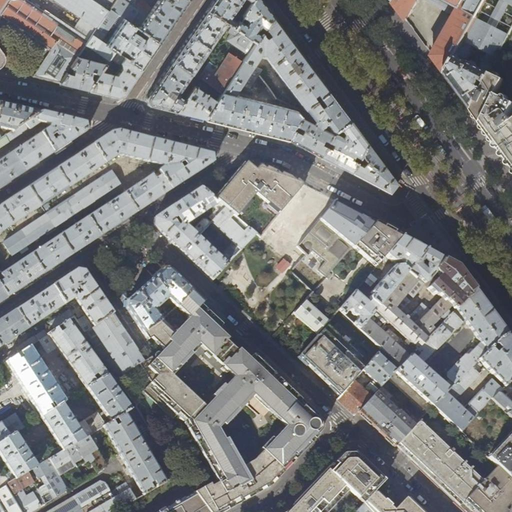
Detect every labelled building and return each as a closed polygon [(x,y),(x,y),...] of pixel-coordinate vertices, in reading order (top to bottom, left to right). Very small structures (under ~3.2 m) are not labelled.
[(90,0),(0,0),(0,62),(1,60),(1,58),(0,55),(0,17),(1,16),(38,41),(51,50),(32,77),(59,83),(77,57),(85,45),(87,41),(72,31),(53,18),(26,0),(54,0),(81,18),(96,28),(107,11),(90,0)] [(90,0),(107,11),(109,9),(114,0),(90,0)] [(114,0),(109,9),(135,27),(137,29),(151,9),(142,0),(114,0)] [(157,0),(151,9),(137,29),(144,33),(159,43),(174,21),(189,0),(188,0),(157,0)] [(248,7),(252,0),(212,0),(206,9),(227,23),(231,26),(233,28),(237,22),(230,17),(241,2),(248,7)] [(272,16),(264,5),(260,0),(252,0),(248,7),(237,22),(233,28),(255,42),(272,16)] [(394,0),(393,3),(406,21),(417,0),(430,0),(456,15),(432,57),(445,75),(487,0),(394,0)] [(490,73),(511,29),(511,3),(504,0),(487,0),(445,75),(457,91),(472,111),(490,73)] [(135,27),(109,9),(107,11),(96,28),(92,35),(100,41),(112,23),(117,27),(105,44),(115,51),(141,69),(148,59),(159,43),(144,33),(141,38),(132,31),(135,27)] [(191,74),(227,23),(206,9),(190,33),(171,60),(191,74)] [(247,54),(244,59),(243,60),(252,66),(260,54),(263,54),(304,109),(328,92),(296,50),(272,16),(255,42),(247,54)] [(81,18),(72,31),(87,41),(92,35),(96,28),(81,18)] [(255,42),(233,28),(231,26),(227,32),(230,33),(225,40),(247,54),(255,42)] [(100,41),(92,35),(87,41),(85,45),(103,57),(100,63),(77,57),(59,83),(76,87),(88,90),(101,72),(106,64),(115,51),(105,44),(100,41)] [(141,69),(115,51),(106,64),(109,67),(113,61),(118,64),(119,69),(115,75),(101,72),(88,90),(108,95),(116,97),(120,96),(124,95),(131,83),(141,69)] [(220,94),(243,60),(244,59),(241,58),(240,60),(229,53),(218,68),(208,62),(196,77),(198,78),(204,83),(213,89),(220,94)] [(191,74),(171,60),(165,69),(145,98),(148,105),(158,108),(176,112),(187,95),(179,90),(191,74)] [(261,70),(252,66),(243,60),(220,94),(204,119),(248,130),(288,140),(300,117),(301,116),(296,111),(233,95),(240,84),(249,88),(259,75),(258,74),(261,70)] [(258,74),(259,75),(263,81),(266,78),(261,70),(258,74)] [(490,73),(472,111),(476,116),(482,124),(497,94),(504,80),(490,73)] [(199,89),(204,83),(198,78),(187,95),(176,112),(189,115),(204,119),(220,94),(213,89),(209,96),(199,89)] [(266,94),(271,100),(274,97),(270,91),(266,94)] [(331,130),(328,132),(332,134),(334,132),(338,129),(350,120),(328,92),(304,109),(314,120),(312,124),(321,128),(321,127),(324,127),(325,126),(326,125),(327,124),(331,130)] [(511,119),(510,116),(511,111),(511,101),(497,94),(482,124),(502,152),(504,156),(507,159),(511,166),(511,119)] [(14,106),(0,102),(0,103),(0,127),(12,131),(34,116),(40,112),(14,106)] [(41,134),(53,152),(66,144),(87,130),(85,123),(43,113),(40,112),(34,116),(38,122),(50,125),(49,128),(41,134)] [(0,147),(38,122),(34,116),(12,131),(9,133),(2,138),(0,138),(0,147)] [(321,128),(312,124),(300,117),(288,140),(292,142),(320,157),(332,134),(328,132),(321,128)] [(358,131),(350,120),(338,129),(340,132),(342,131),(346,137),(344,138),(334,132),(332,134),(320,157),(333,164),(350,173),(355,163),(357,159),(366,143),(358,131)] [(148,162),(154,140),(129,134),(118,131),(115,132),(111,133),(94,144),(105,163),(119,154),(148,162)] [(13,152),(26,170),(31,167),(41,160),(53,152),(41,134),(13,152)] [(154,140),(148,162),(162,166),(157,169),(170,190),(179,184),(196,172),(213,162),(212,158),(211,154),(174,145),(154,140)] [(383,165),(366,143),(357,159),(359,161),(361,157),(364,162),(362,163),(360,163),(359,165),(355,163),(350,173),(388,193),(396,183),(383,165)] [(56,169),(69,187),(105,163),(94,144),(82,152),(56,169)] [(26,170),(13,152),(0,160),(0,187),(11,180),(26,170)] [(219,196),(216,200),(218,202),(225,207),(256,234),(259,237),(302,185),(299,183),(296,180),(294,182),(292,180),(289,178),(287,180),(281,174),(279,176),(276,174),(274,172),(272,174),(265,169),(264,171),(259,167),(254,173),(245,165),(236,176),(235,178),(233,180),(222,193),(219,196)] [(69,187),(56,169),(43,178),(27,188),(39,207),(69,187)] [(123,191),(137,212),(151,203),(170,190),(157,169),(123,191)] [(38,220),(3,243),(11,256),(27,245),(55,227),(119,185),(111,172),(38,220)] [(181,252),(197,236),(192,231),(186,225),(213,206),(218,202),(216,200),(201,187),(189,195),(154,218),(153,226),(170,241),(181,252)] [(39,207),(27,188),(15,196),(0,205),(0,206),(12,224),(30,213),(39,207)] [(87,216),(101,235),(122,221),(137,212),(123,191),(87,216)] [(352,210),(335,201),(297,247),(303,252),(306,255),(307,256),(311,252),(325,263),(317,272),(325,278),(329,274),(352,248),(375,222),(363,215),(352,210)] [(225,207),(218,202),(213,206),(215,209),(208,216),(212,220),(225,207)] [(0,232),(12,224),(0,206),(0,232)] [(256,234),(225,207),(212,220),(233,241),(242,249),(256,234)] [(101,235),(87,216),(59,234),(73,254),(86,245),(101,235)] [(203,219),(192,231),(197,236),(210,222),(206,219),(203,219)] [(375,222),(352,248),(375,267),(382,259),(402,236),(398,234),(388,229),(375,222)] [(73,254),(59,234),(33,252),(31,253),(45,272),(58,264),(73,254)] [(197,236),(181,252),(191,262),(211,281),(227,264),(219,256),(197,236)] [(354,291),(338,310),(344,315),(347,311),(350,311),(352,313),(351,313),(351,314),(352,315),(353,316),(354,315),(356,316),(357,319),(353,323),(359,329),(406,272),(426,249),(412,241),(402,236),(382,259),(384,261),(386,259),(394,265),(370,293),(372,294),(369,297),(369,300),(368,303),(354,291)] [(242,249),(233,241),(219,256),(227,264),(229,263),(242,249)] [(435,272),(443,258),(426,249),(406,272),(423,285),(435,272)] [(45,272),(31,253),(0,273),(0,285),(7,297),(16,291),(45,272)] [(446,259),(443,258),(435,272),(439,276),(427,288),(434,295),(436,293),(441,298),(451,307),(454,310),(455,309),(475,289),(458,265),(453,263),(446,259)] [(283,275),(291,266),(284,259),(275,268),(283,275)] [(168,299),(176,306),(192,290),(170,269),(162,269),(145,285),(127,300),(126,308),(143,333),(162,321),(155,310),(168,299)] [(52,286),(64,304),(74,298),(85,315),(76,321),(84,333),(112,314),(83,271),(76,270),(56,283),(52,286)] [(432,327),(440,319),(443,322),(450,314),(447,311),(451,307),(441,298),(430,310),(422,303),(408,317),(406,316),(405,317),(400,313),(410,301),(404,295),(406,293),(413,298),(423,285),(406,272),(359,329),(400,366),(411,355),(413,352),(435,330),(432,327)] [(64,304),(52,286),(27,302),(16,309),(29,328),(64,304)] [(495,315),(475,289),(455,309),(480,343),(473,349),(469,349),(446,374),(446,377),(449,380),(446,382),(441,383),(420,364),(462,323),(453,311),(450,314),(443,322),(435,330),(413,352),(417,356),(415,359),(411,355),(400,366),(396,370),(395,372),(432,406),(433,406),(476,362),(478,360),(494,343),(508,333),(495,315)] [(226,339),(228,337),(218,328),(222,324),(205,308),(201,304),(204,301),(192,290),(176,306),(186,315),(185,317),(186,317),(174,330),(174,329),(172,331),(162,321),(143,333),(147,340),(150,338),(160,350),(157,354),(153,359),(150,356),(144,361),(139,365),(150,382),(142,391),(172,420),(178,413),(186,421),(190,428),(187,429),(216,481),(209,485),(207,482),(192,491),(208,511),(215,511),(221,509),(229,505),(237,500),(239,503),(248,499),(269,488),(318,436),(317,435),(322,429),(322,426),(322,422),(317,417),(318,416),(311,410),(253,354),(249,357),(239,347),(237,349),(231,344),(226,339)] [(305,301),(293,314),(298,318),(304,324),(317,335),(328,322),(305,301)] [(29,328),(16,309),(2,318),(0,319),(0,346),(0,347),(29,328)] [(48,334),(73,317),(74,317),(68,310),(48,323),(51,327),(46,330),(48,334)] [(114,316),(112,314),(84,333),(89,340),(98,354),(111,371),(117,380),(139,365),(144,361),(140,356),(136,351),(128,338),(118,323),(114,316)] [(76,321),(73,317),(48,334),(38,341),(47,354),(56,347),(86,387),(106,374),(111,371),(98,354),(94,357),(84,343),(89,340),(84,333),(76,321)] [(304,324),(298,318),(294,324),(296,326),(299,329),(304,324)] [(364,354),(328,322),(317,335),(295,360),(299,364),(315,379),(337,400),(353,381),(363,370),(368,364),(361,358),(364,354)] [(0,358),(0,365),(5,362),(29,347),(38,341),(48,334),(45,330),(34,337),(33,336),(0,358)] [(511,338),(508,333),(494,343),(478,360),(495,379),(492,381),(490,380),(461,410),(452,401),(478,375),(474,372),(480,366),(476,362),(433,406),(460,431),(490,399),(491,400),(511,378),(511,338)] [(64,401),(29,347),(5,362),(40,417),(62,403),(64,401)] [(396,370),(377,353),(368,364),(363,370),(373,379),(362,390),(353,381),(337,400),(339,403),(353,415),(356,412),(381,386),(395,372),(396,370)] [(131,409),(106,374),(86,387),(110,421),(131,409)] [(506,414),(511,419),(511,378),(491,400),(502,410),(507,405),(506,408),(507,409),(509,410),(510,410),(511,410),(506,414)] [(381,386),(356,412),(385,439),(390,443),(394,447),(396,446),(419,422),(381,386)] [(131,389),(125,392),(135,406),(141,403),(131,389)] [(511,419),(506,414),(502,410),(491,400),(490,399),(460,431),(497,466),(511,480),(511,419)] [(84,437),(62,403),(40,417),(62,450),(84,437)] [(104,430),(134,480),(142,495),(178,475),(135,407),(131,409),(110,421),(105,425),(102,426),(104,430)] [(102,426),(105,425),(98,413),(86,420),(92,432),(102,426)] [(0,442),(15,433),(23,428),(14,415),(1,424),(0,422),(0,442)] [(449,450),(419,421),(419,422),(396,446),(403,452),(409,458),(410,458),(455,501),(466,511),(508,511),(503,507),(505,504),(507,502),(508,503),(511,498),(511,480),(497,466),(483,480),(481,478),(477,477),(452,452),(453,450),(451,448),(449,450)] [(0,511),(30,511),(67,491),(55,470),(70,461),(83,481),(102,470),(103,469),(104,466),(104,464),(104,462),(94,447),(96,445),(93,439),(91,441),(89,439),(104,430),(102,426),(92,432),(84,437),(62,450),(53,455),(45,460),(36,466),(31,469),(37,479),(41,477),(46,484),(37,490),(25,497),(20,490),(28,485),(29,487),(34,485),(26,472),(14,479),(9,482),(0,487),(0,511)] [(36,466),(15,433),(0,442),(0,457),(14,479),(26,472),(31,469),(36,466)] [(45,460),(53,455),(46,444),(38,449),(45,460)] [(327,511),(331,509),(330,507),(347,489),(363,504),(369,511),(420,511),(406,498),(393,511),(383,502),(384,501),(375,492),(384,482),(373,472),(354,454),(349,454),(344,454),(335,463),(337,465),(331,472),(328,470),(296,503),(289,511),(286,511),(327,511)] [(0,487),(9,482),(2,469),(0,470),(0,487)] [(114,511),(116,511),(142,495),(134,480),(126,485),(125,483),(110,493),(105,483),(100,481),(47,511),(114,511)] [(208,511),(192,491),(164,507),(163,506),(157,510),(157,511),(155,511),(208,511)]
